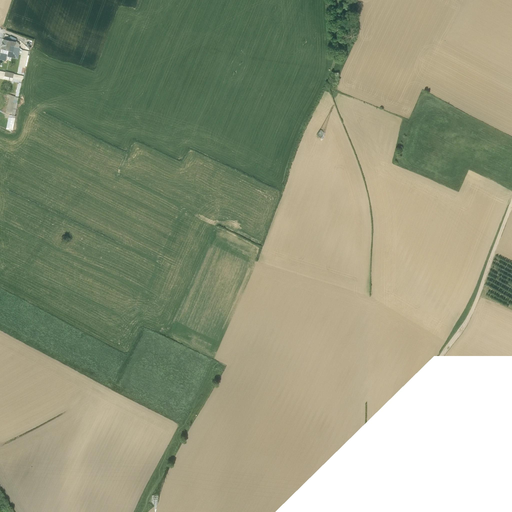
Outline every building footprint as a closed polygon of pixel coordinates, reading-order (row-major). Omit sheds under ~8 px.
[(9,49),(1,48),(0,52),(0,53),(0,58),(6,59),(7,56),(7,55),(16,57),(17,56),(18,56),(20,47),(19,46),(15,45),(16,41),(8,37),(7,39),(11,40),(9,49)] [(11,40),(7,39),(3,38),(1,48),(9,49),(11,40)] [(18,65),(17,70),(24,72),(25,67),(29,50),(22,48),(18,65)] [(0,69),(0,77),(22,82),(23,74),(0,69)] [(18,99),(14,98),(13,101),(8,100),(6,111),(10,112),(9,114),(12,114),(14,101),(18,102),(18,99)] [(8,117),(15,118),(16,116),(15,116),(18,102),(14,101),(12,114),(9,114),(8,117)] [(15,118),(8,117),(6,129),(13,131),(15,118)] [(488,285),(496,289),(498,286),(495,284),(497,280),(492,277),(488,285)]
